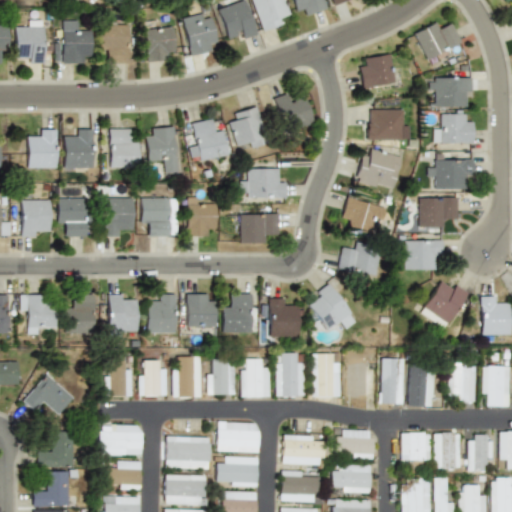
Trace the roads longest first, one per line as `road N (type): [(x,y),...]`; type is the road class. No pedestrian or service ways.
road 1 (residential): [(321,48),(334,137),(293,264),(0,265)]
road 2 (residential): [(420,0),(377,27),(176,95),(0,98)]
road 3 (residential): [(99,412),(317,412),(390,422)]
road 4 (residential): [(468,0),(486,30),(500,85),(501,200),(486,249)]
road 5 (residential): [(390,422),(511,418)]
